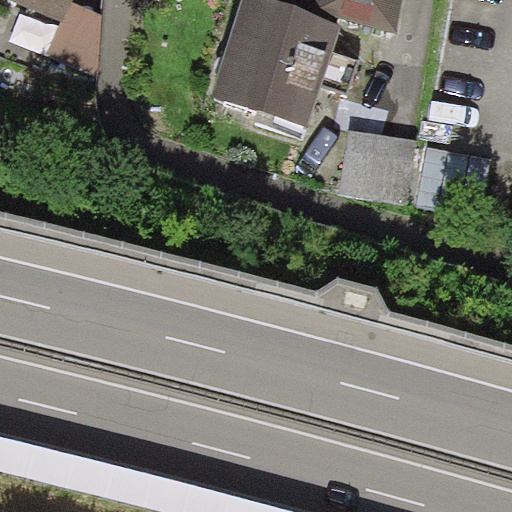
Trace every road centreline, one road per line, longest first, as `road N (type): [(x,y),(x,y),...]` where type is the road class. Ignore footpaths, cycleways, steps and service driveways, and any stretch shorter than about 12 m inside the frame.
road 1 (motorway): [(511,426),(0,295)]
road 2 (motorway): [(0,394),(451,511)]
